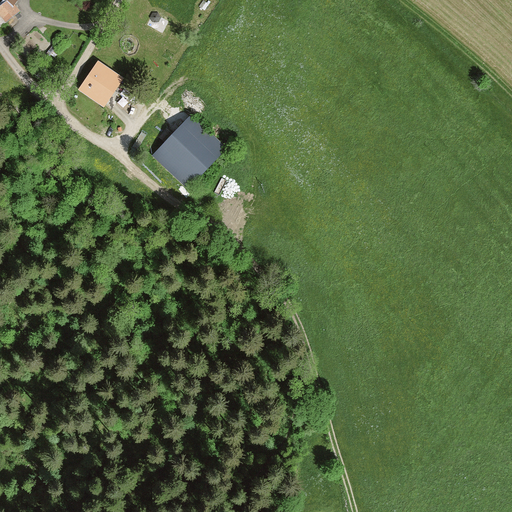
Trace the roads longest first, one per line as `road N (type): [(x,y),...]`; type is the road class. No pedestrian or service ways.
road 1 (track): [(354,511),(301,331),(248,255),(115,155)]
road 2 (unclassified): [(56,107),(119,0)]
